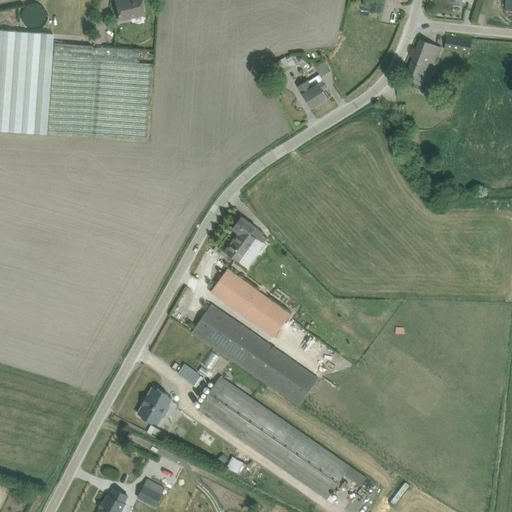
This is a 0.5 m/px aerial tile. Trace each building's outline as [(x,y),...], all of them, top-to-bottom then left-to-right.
[(142,0),(119,0),(115,1),(120,21),(146,16),(142,0)] [(365,0),(365,12),(374,13),(374,0),(365,0)] [(0,130),(45,134),(51,42),(52,34),(0,29),(0,130)] [(473,40),(447,37),(445,48),(471,52),(473,40)] [(442,47),(419,39),(405,80),(427,88),(442,47)] [(45,134),(147,140),(152,65),(139,64),(140,50),(91,47),(91,46),(51,42),(45,134)] [(288,56),(275,64),(283,77),(296,69),(288,56)] [(309,108),(327,98),(317,81),(299,92),(309,108)] [(239,263),(261,232),(237,216),(229,228),(235,232),(221,251),(239,263)] [(205,292),(269,335),(285,311),(221,268),(205,292)] [(317,376),(212,304),(191,334),(297,406),(317,376)] [(193,366),(183,379),(193,386),(202,372),(193,366)] [(366,475),(220,375),(196,411),(327,500),(344,475),(359,486),(366,475)] [(0,471),(25,477),(25,476),(48,472),(54,442),(61,444),(66,421),(70,422),(72,414),(41,407),(41,404),(75,411),(78,398),(0,380),(0,471)] [(134,413),(156,425),(171,397),(149,386),(134,413)] [(216,454),(212,458),(217,463),(221,459),(216,454)] [(225,468),(231,459),(227,456),(220,465),(225,468)] [(142,458),(136,473),(166,485),(172,470),(142,458)] [(147,478),(139,497),(158,504),(165,486),(147,478)] [(95,511),(118,511),(126,496),(108,487),(95,511)]
